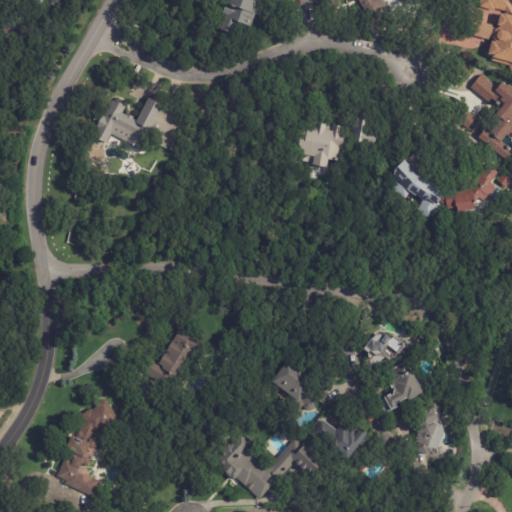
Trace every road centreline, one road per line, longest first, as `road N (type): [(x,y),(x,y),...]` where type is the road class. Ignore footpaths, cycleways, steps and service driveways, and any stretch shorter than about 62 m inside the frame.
road 1 (residential): [(460,511),(474,469),(472,434),(436,322),(362,293),(287,280),(44,267)]
road 2 (residential): [(98,28),(187,74),(218,74),(313,45),(409,64)]
road 3 (tertiary): [(44,267),(33,215),(39,143),(52,103),(111,0)]
road 4 (tertiary): [(0,445),(43,373),(44,267)]
